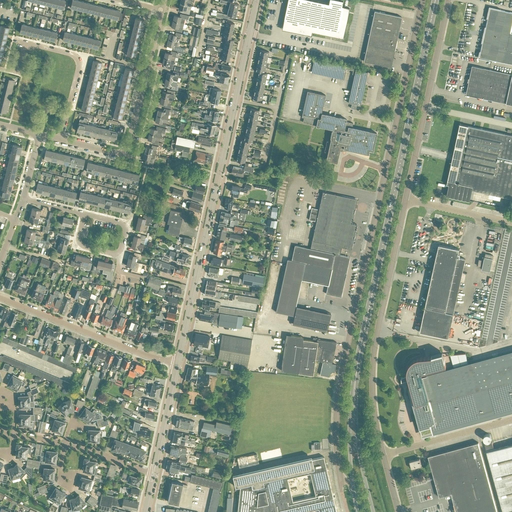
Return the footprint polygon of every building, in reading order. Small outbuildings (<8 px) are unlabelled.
[(64,0),(58,0),(57,7),(63,9),(65,0),(64,0)] [(72,0),(70,7),(76,9),(79,0),(77,0),(72,0)] [(229,5),(228,8),(237,10),(239,4),(236,3),(236,2),(229,0),(228,1),(223,0),(219,0),(219,2),(229,5)] [(343,38),(349,8),(342,6),(343,1),(338,0),(332,0),(332,4),(328,4),(311,0),(287,0),(287,2),(291,2),(286,26),(289,27),(292,28),(291,32),(311,36),(312,32),(343,38)] [(287,2),(281,29),(291,32),(292,28),(289,27),(286,26),(291,2),(287,2)] [(190,5),(180,3),(178,9),(184,10),(183,13),(189,14),(191,5),(190,5)] [(237,10),(228,8),(227,14),(236,17),(237,10)] [(511,32),(511,33),(511,25),(511,12),(490,8),(479,57),(496,60),(511,63),(511,32)] [(113,9),(111,18),(117,19),(119,10),(113,9)] [(396,41),(398,33),(400,24),(401,17),(374,11),(363,61),(391,67),(391,63),(392,60),(392,58),(394,50),(396,41)] [(174,15),(172,21),(184,23),(185,20),(184,19),(185,18),(188,19),(189,15),(180,13),(179,16),(174,15)] [(135,17),(134,24),(142,26),(143,24),(144,19),(142,19),(135,17)] [(184,23),(172,21),(171,26),(176,28),(176,30),(181,32),(183,27),(184,23)] [(20,32),(26,34),(28,25),(22,24),(20,32)] [(134,24),(132,30),(141,32),(142,28),(142,26),(134,24)] [(1,25),(0,27),(0,31),(8,33),(9,27),(8,27),(1,25)] [(63,40),(68,41),(70,33),(65,31),(65,30),(62,29),(60,35),(63,36),(62,40),(63,40)] [(132,30),(131,36),(139,38),(140,36),(141,32),(132,30)] [(51,31),(49,39),(55,41),(55,39),(57,33),(51,31)] [(169,33),(168,39),(179,42),(181,33),(175,32),(175,35),(169,33)] [(131,36),(129,42),(138,44),(139,40),(139,38),(131,36)] [(94,38),(92,47),(98,49),(98,47),(100,40),(94,38)] [(179,42),(168,39),(166,45),(172,46),(171,49),(177,50),(179,42)] [(129,42),(128,48),(136,50),(137,48),(138,44),(129,42)] [(136,50),(128,48),(126,55),(133,56),(135,57),(136,53),(136,50)] [(165,52),(163,58),(170,59),(174,60),(176,52),(171,50),(170,53),(165,52)] [(170,59),(163,58),(162,64),(167,65),(167,68),(172,69),(174,60),(170,59)] [(93,59),(92,66),(100,68),(102,62),(95,60),(93,59)] [(323,75),(343,79),(346,66),(326,61),(326,62),(323,75)] [(231,67),(222,65),(222,64),(216,62),(215,65),(216,65),(215,68),(218,69),(229,71),(230,70),(231,67),(230,67),(231,67)] [(92,66),(90,72),(99,74),(100,68),(92,66)] [(506,103),(511,104),(511,74),(472,66),(466,94),(506,103)] [(125,67),(124,74),(132,76),(133,74),(134,69),(132,69),(125,67)] [(348,102),(356,104),(355,109),(358,109),(359,105),(360,105),(367,72),(356,69),(356,68),(353,67),(352,73),(354,74),(348,102)] [(208,73),(208,74),(214,76),(228,79),(229,76),(228,76),(229,75),(220,73),(220,75),(213,73),(213,70),(206,68),(205,72),(208,73)] [(167,72),(165,78),(177,81),(179,72),(173,71),(172,74),(167,72)] [(90,72),(89,78),(97,81),(99,74),(90,72)] [(123,77),(122,80),(131,82),(132,78),(132,76),(124,74),(121,73),(120,76),(123,77)] [(214,76),(208,74),(208,75),(209,75),(208,77),(213,78),(219,80),(219,81),(227,83),(227,82),(228,82),(228,79),(214,76)] [(5,81),(4,85),(13,87),(14,80),(6,78),(5,78),(4,81),(5,81)] [(89,78),(87,85),(96,87),(97,81),(89,78)] [(177,81),(165,78),(164,84),(169,85),(169,88),(177,90),(178,87),(176,87),(177,85),(176,85),(177,81)] [(118,85),(121,86),(129,88),(130,86),(131,82),(122,80),(121,83),(119,83),(118,85)] [(4,88),(3,91),(11,93),(13,87),(4,85),(3,84),(2,87),(4,88)] [(87,85),(85,91),(94,93),(96,87),(87,85)] [(121,86),(119,92),(128,94),(129,90),(128,90),(129,88),(121,86)] [(206,93),(219,96),(221,89),(210,87),(208,94),(206,93)] [(162,91),(161,97),(172,99),(174,91),(168,89),(168,92),(162,91)] [(302,114),(308,116),(307,123),(309,123),(316,125),(316,126),(319,127),(319,125),(333,128),(332,131),(330,138),(330,141),(326,141),(324,151),(327,152),(326,160),(337,162),(340,147),(368,153),(369,150),(372,151),(376,133),(352,127),(353,123),(345,121),(346,119),(321,113),(325,94),(307,90),(302,114)] [(0,97),(9,100),(11,93),(3,91),(2,91),(1,94),(2,94),(1,98),(0,97)] [(85,91),(84,97),(93,99),(94,93),(85,91)] [(119,92),(118,98),(126,100),(127,98),(128,94),(119,92)] [(219,96),(206,93),(206,96),(208,97),(207,100),(204,99),(203,102),(199,101),(198,105),(209,107),(210,101),(218,103),(219,96)] [(0,104),(8,106),(9,100),(0,97),(0,100),(0,101),(0,102),(0,104)] [(84,97),(82,103),(91,105),(93,99),(84,97)] [(172,99),(161,97),(159,102),(165,104),(164,107),(170,108),(172,99)] [(118,98),(116,104),(125,107),(126,103),(125,103),(126,100),(118,98)] [(91,105),(82,103),(81,109),(83,110),(83,109),(90,111),(91,105)] [(116,104),(115,110),(123,113),(124,110),(125,107),(116,104)] [(158,109),(156,115),(167,118),(169,109),(164,108),(163,111),(158,109)] [(123,113),(115,110),(113,117),(119,118),(121,119),(123,115),(122,115),(123,113)] [(202,117),(216,121),(217,120),(217,118),(217,116),(199,112),(199,114),(202,115),(202,117)] [(167,127),(167,128),(170,128),(171,126),(166,125),(167,118),(156,115),(155,121),(160,122),(160,125),(167,127)] [(77,131),(83,132),(86,122),(83,121),(83,123),(79,122),(77,131)] [(83,132),(89,134),(92,125),(88,124),(88,122),(86,122),(83,132)] [(506,203),(505,208),(504,208),(510,209),(511,200),(511,134),(468,125),(459,123),(459,124),(453,156),(451,155),(450,158),(452,158),(451,162),(450,161),(450,162),(451,162),(446,184),(446,186),(448,186),(446,195),(470,200),(472,189),(506,197),(504,202),(506,203)] [(89,134),(96,136),(98,125),(96,124),(96,126),(92,125),(89,134)] [(96,136),(102,137),(104,128),(100,127),(101,125),(98,125),(96,136)] [(214,130),(195,125),(191,125),(191,128),(200,130),(200,129),(205,131),(205,133),(213,135),(213,134),(214,133),(215,132),(214,131),(214,130)] [(150,127),(149,133),(160,136),(161,132),(164,133),(165,131),(169,132),(170,128),(167,128),(167,129),(156,126),(156,129),(150,127)] [(102,137),(109,139),(111,128),(109,127),(108,129),(104,128),(102,137)] [(111,128),(109,139),(115,140),(117,131),(113,130),(114,129),(111,128)] [(160,136),(149,133),(147,139),(153,140),(152,143),(158,144),(159,140),(160,136)] [(175,143),(193,147),(195,139),(177,135),(175,143)] [(210,138),(198,136),(197,141),(202,142),(202,144),(210,146),(210,145),(211,143),(210,142),(211,140),(210,140),(209,139),(210,138)] [(174,150),(177,150),(188,153),(190,146),(175,143),(174,150)] [(10,149),(10,151),(20,154),(22,148),(13,145),(12,149),(10,149)] [(145,146),(144,152),(151,154),(155,155),(156,151),(157,146),(152,145),(151,147),(145,146)] [(47,161),(50,161),(53,151),(46,149),(44,158),(48,159),(47,161)] [(11,154),(10,158),(19,161),(20,154),(10,151),(9,154),(11,154)] [(53,160),(57,161),(59,152),(53,151),(50,161),(52,162),(53,160)] [(194,160),(205,163),(205,162),(210,163),(211,156),(207,155),(207,153),(196,151),(194,160)] [(60,164),(63,164),(65,154),(59,152),(57,161),(60,162),(60,164)] [(151,154),(144,152),(143,158),(145,158),(145,161),(153,163),(154,158),(155,155),(151,154)] [(66,163),(69,164),(72,155),(65,154),(63,164),(65,165),(66,163)] [(73,167),(75,168),(78,157),(72,155),(69,164),(73,165),(73,167)] [(78,157),(75,168),(78,168),(78,166),(82,167),(84,158),(78,157)] [(7,162),(6,164),(17,167),(19,161),(10,158),(9,162),(7,162)] [(89,173),(92,174),(94,163),(88,161),(86,170),(89,171),(89,173)] [(95,172),(98,173),(101,164),(94,163),(92,174),(94,174),(95,172)] [(8,167),(7,171),(16,173),(17,167),(6,164),(6,167),(8,167)] [(102,176),(104,177),(107,166),(101,164),(98,173),(102,174),(102,176)] [(251,166),(248,166),(244,165),(244,168),(233,166),(232,168),(231,173),(234,173),(234,175),(242,176),(244,170),(252,172),(253,167),(251,166)] [(107,176),(111,177),(113,168),(107,166),(104,177),(107,177),(107,176)] [(114,179),(117,180),(120,169),(113,168),(111,177),(115,177),(114,179)] [(120,179),(124,180),(126,171),(120,169),(117,180),(120,181),(120,179)] [(4,174),(3,177),(14,180),(16,173),(7,171),(6,175),(4,174)] [(127,182),(130,183),(132,172),(126,171),(124,180),(128,181),(127,182)] [(132,172),(130,183),(132,184),(133,182),(137,183),(139,174),(132,172)] [(4,180),(4,184),(12,186),(14,180),(3,177),(3,179),(4,180)] [(195,188),(194,190),(203,192),(203,191),(204,191),(204,189),(203,189),(204,186),(198,184),(198,183),(191,182),(192,179),(184,178),(183,181),(190,183),(189,187),(195,188)] [(35,192),(42,193),(45,182),(42,182),(42,184),(38,183),(37,184),(36,188),(35,192)] [(42,193),(48,195),(50,186),(47,185),(47,183),(45,182),(42,193)] [(1,187),(0,190),(11,192),(12,186),(4,184),(3,188),(1,187)] [(232,196),(238,197),(239,191),(243,192),(243,191),(246,192),(247,188),(251,189),(251,185),(245,184),(244,188),(240,187),(240,186),(232,185),(231,188),(230,188),(230,190),(231,190),(230,191),(233,192),(232,196)] [(48,195),(55,196),(57,186),(55,185),(54,187),(50,186),(48,195)] [(55,196),(61,198),(63,189),(59,188),(60,186),(57,186),(55,196)] [(61,198),(67,199),(70,189),(67,188),(67,190),(63,189),(61,198)] [(172,193),(181,196),(183,191),(173,188),(172,193)] [(70,189),(67,199),(74,201),(76,192),(72,191),(73,189),(70,189)] [(11,192),(0,190),(0,192),(1,193),(0,197),(9,199),(11,192)] [(78,200),(85,202),(87,191),(85,190),(84,192),(80,191),(78,200)] [(85,202),(91,203),(93,194),(89,193),(90,192),(87,191),(85,202)] [(190,198),(198,201),(198,200),(201,200),(203,194),(193,191),(190,198)] [(353,218),(357,199),(322,191),(311,243),(341,250),(341,247),(351,249),(355,229),(356,229),(357,224),(352,223),(353,218)] [(91,203),(97,205),(100,194),(97,193),(97,195),(93,194),(91,203)] [(97,205),(104,206),(106,197),(102,197),(103,195),(100,194),(97,205)] [(104,206),(110,208),(113,197),(110,197),(110,198),(106,197),(104,206)] [(110,208),(116,210),(119,201),(115,200),(115,198),(113,197),(110,208)] [(224,203),(225,203),(224,207),(231,209),(236,209),(236,208),(238,208),(239,205),(232,203),(233,199),(225,198),(224,203)] [(116,210),(123,211),(125,200),(123,200),(122,202),(119,201),(116,210)] [(125,200),(123,211),(129,213),(131,204),(128,203),(128,201),(125,200)] [(198,211),(200,204),(191,201),(190,202),(187,200),(184,207),(188,208),(198,211)] [(33,207),(31,214),(38,216),(40,209),(33,207)] [(315,221),(317,209),(311,207),(309,219),(315,221)] [(180,219),(181,212),(170,209),(167,223),(169,224),(167,233),(178,236),(182,219),(180,219)] [(221,210),(220,217),(221,217),(228,218),(229,217),(239,219),(240,212),(238,212),(230,211),(230,212),(221,210)] [(38,216),(31,214),(29,221),(37,223),(38,219),(41,220),(42,217),(38,216)] [(144,218),(138,216),(137,222),(148,225),(149,222),(151,222),(153,216),(145,214),(144,218)] [(58,227),(63,228),(65,224),(71,226),(73,219),(63,216),(62,222),(59,221),(58,223),(57,226),(58,226),(58,227)] [(221,217),(220,217),(219,221),(219,223),(226,225),(226,223),(227,224),(228,221),(230,221),(229,225),(233,225),(234,220),(232,219),(231,219),(228,219),(228,218),(221,217)] [(43,225),(43,228),(48,230),(51,219),(48,218),(46,226),(43,225)] [(148,225),(137,222),(135,228),(141,229),(140,232),(146,234),(148,225)] [(27,229),(26,235),(37,238),(38,235),(34,234),(35,231),(27,229)] [(217,229),(216,236),(224,238),(223,240),(229,241),(233,242),(234,240),(240,241),(241,238),(242,235),(235,234),(230,233),(229,237),(225,236),(226,231),(217,229)] [(57,233),(55,243),(58,244),(66,245),(67,243),(68,243),(69,239),(64,238),(65,235),(57,233)] [(134,235),(132,241),(143,244),(145,235),(140,234),(139,236),(134,235)] [(41,246),(44,247),(46,240),(40,239),(37,238),(26,235),(24,242),(34,245),(35,242),(39,243),(39,242),(42,243),(41,246)] [(182,244),(183,244),(184,245),(185,245),(186,244),(191,245),(192,239),(184,237),(179,236),(178,240),(183,241),(182,244)] [(215,245),(214,246),(224,248),(224,246),(226,246),(226,248),(232,250),(232,249),(233,250),(234,247),(222,245),(223,241),(216,239),(215,242),(215,243),(214,244),(215,245)] [(143,244),(132,241),(131,247),(136,248),(136,251),(141,252),(143,244)] [(58,244),(55,243),(54,245),(58,246),(57,250),(65,252),(66,245),(58,244)] [(275,311),(293,315),(301,279),(328,285),(326,293),(341,297),(349,256),(340,254),(341,250),(311,243),(310,248),(294,245),(291,259),(287,259),(275,310),(275,311)] [(458,254),(459,249),(439,244),(420,331),(448,337),(465,259),(459,257),(460,254),(458,254)] [(224,248),(214,246),(214,249),(213,249),(213,250),(213,251),(213,252),(220,254),(221,250),(225,251),(232,252),(232,250),(226,248),(226,246),(224,246),(224,248)] [(170,255),(173,256),(188,259),(189,255),(170,250),(169,255),(170,255)] [(129,254),(128,259),(135,261),(136,258),(140,259),(141,254),(135,252),(135,255),(129,254)] [(75,265),(80,266),(83,256),(76,254),(74,260),(71,260),(70,265),(75,266),(75,265)] [(188,259),(173,256),(170,255),(169,258),(172,259),(176,260),(176,261),(187,264),(188,259)] [(83,256),(80,266),(85,267),(84,268),(90,270),(91,263),(88,262),(90,258),(83,256)] [(482,269),(490,271),(493,258),(484,256),(482,269)] [(211,263),(219,265),(220,262),(223,262),(223,263),(229,264),(229,261),(233,262),(234,259),(230,258),(224,257),(224,260),(221,259),(213,257),(211,263)] [(50,261),(45,259),(42,258),(39,264),(48,268),(50,261)] [(170,263),(156,258),(153,267),(167,272),(170,263)] [(135,261),(128,259),(126,265),(132,267),(131,269),(137,271),(139,262),(135,261)] [(53,268),(57,269),(59,264),(55,262),(51,260),(48,267),(53,268)] [(98,267),(103,268),(105,261),(98,260),(96,266),(94,265),(92,270),(97,271),(98,267)] [(103,268),(102,272),(107,274),(106,278),(111,279),(113,270),(110,269),(112,263),(105,261),(103,268)] [(172,274),(181,277),(181,276),(184,276),(186,270),(174,267),(172,274)] [(222,274),(223,268),(219,268),(219,269),(209,267),(208,273),(213,274),(213,277),(217,278),(218,273),(222,274)] [(6,271),(5,276),(6,277),(5,280),(6,280),(4,285),(7,286),(7,287),(9,288),(9,287),(10,287),(12,282),(13,282),(14,280),(10,278),(12,274),(6,271)] [(242,284),(262,288),(264,276),(259,275),(259,276),(244,273),(242,284)] [(25,277),(21,275),(15,289),(16,290),(15,290),(18,291),(20,291),(25,277)] [(147,285),(154,288),(158,289),(161,280),(150,276),(147,285)] [(30,279),(25,277),(20,291),(21,292),(21,293),(24,294),(24,293),(25,293),(30,279)] [(34,297),(36,298),(41,284),(37,282),(35,288),(34,288),(34,289),(33,290),(33,291),(31,296),(32,296),(32,297),(33,298),(34,297)] [(41,284),(36,298),(38,299),(39,300),(40,300),(41,300),(43,295),(43,294),(43,293),(44,292),(46,294),(48,289),(45,287),(46,286),(41,284)] [(166,292),(180,294),(180,293),(181,292),(180,291),(181,288),(176,287),(176,286),(168,284),(166,292)] [(71,295),(77,298),(81,291),(74,288),(71,295)] [(53,296),(49,307),(53,308),(58,294),(59,295),(60,291),(55,289),(53,294),(53,296)] [(81,296),(88,299),(90,292),(83,290),(81,296)] [(49,293),(45,305),(49,307),(53,296),(53,294),(49,293)] [(58,294),(53,308),(57,310),(62,298),(59,298),(60,295),(59,295),(58,294)] [(165,298),(169,299),(168,302),(176,304),(178,299),(175,298),(175,297),(166,295),(165,298)] [(60,310),(59,311),(64,313),(64,312),(66,312),(71,299),(64,297),(59,310),(60,310)] [(84,317),(87,318),(88,318),(91,310),(89,310),(90,307),(91,307),(92,304),(91,303),(93,298),(90,297),(86,308),(83,316),(85,317),(84,317)] [(214,307),(214,306),(215,301),(209,300),(209,303),(202,301),(201,306),(203,306),(202,308),(209,309),(209,306),(214,307)] [(80,313),(83,305),(76,303),(72,315),(73,315),(72,316),(79,319),(81,314),(80,313)] [(99,314),(96,313),(98,309),(100,304),(97,303),(95,308),(96,308),(94,312),(93,311),(90,319),(93,320),(93,321),(94,321),(95,321),(96,321),(99,314)] [(162,304),(161,310),(166,311),(166,307),(168,308),(167,310),(176,312),(176,311),(177,311),(177,309),(176,309),(177,307),(168,305),(168,304),(163,303),(163,304),(162,304)] [(297,305),(294,323),(327,330),(331,313),(297,305)] [(103,324),(104,325),(110,312),(110,310),(107,309),(105,316),(103,315),(100,323),(101,324),(102,324),(103,324)] [(166,311),(161,310),(160,310),(159,315),(156,315),(155,318),(162,319),(162,316),(166,317),(166,318),(167,318),(168,319),(169,318),(174,319),(175,318),(175,317),(175,316),(176,313),(166,311)] [(224,313),(221,312),(218,312),(218,313),(205,311),(204,314),(200,313),(199,319),(213,322),(213,321),(218,322),(218,325),(241,328),(243,316),(240,315),(237,315),(235,314),(232,314),(229,314),(227,313),(224,313)] [(8,324),(14,326),(16,321),(14,321),(17,314),(13,312),(8,324)] [(110,312),(104,325),(106,325),(106,326),(108,327),(108,326),(109,327),(112,319),(110,318),(112,313),(110,312)] [(112,328),(117,330),(123,316),(124,313),(121,312),(120,315),(117,321),(116,320),(112,328)] [(123,316),(117,330),(122,332),(125,324),(123,324),(126,317),(123,316)] [(166,329),(172,330),(172,329),(173,329),(173,327),(172,327),(173,324),(165,322),(165,320),(160,319),(159,324),(164,325),(163,328),(164,328),(164,329),(166,329)] [(40,325),(41,323),(35,320),(30,333),(37,336),(41,326),(40,325)] [(127,334),(129,335),(135,321),(132,320),(129,326),(127,325),(124,333),(125,333),(126,334),(127,334)] [(135,321),(129,335),(131,336),(132,336),(133,336),(134,337),(137,329),(135,328),(138,322),(137,322),(135,321)] [(137,338),(139,339),(140,339),(142,334),(143,334),(143,333),(146,334),(149,327),(148,327),(146,326),(145,328),(143,326),(141,331),(139,330),(136,338),(137,338)] [(49,342),(54,330),(48,328),(46,331),(44,335),(42,339),(45,340),(45,341),(49,342)] [(49,342),(47,346),(50,347),(52,344),(54,339),(57,340),(59,336),(58,336),(59,332),(54,330),(49,342)] [(27,333),(28,333),(27,333),(27,332),(25,332),(23,332),(19,342),(25,344),(29,334),(27,333)] [(207,347),(210,336),(196,333),(193,344),(198,345),(197,347),(201,348),(202,346),(207,347)] [(218,358),(230,360),(230,363),(247,366),(249,356),(251,345),(252,340),(222,334),(218,358)] [(317,367),(314,366),(315,360),(322,362),(320,374),(329,376),(330,372),(330,371),(334,372),(335,364),(332,363),(331,363),(330,363),(330,361),(332,362),(336,342),(317,339),(316,341),(302,339),(303,336),(286,334),(281,370),(313,375),(313,373),(316,373),(317,367)] [(63,361),(70,364),(73,356),(72,356),(76,345),(73,343),(75,339),(66,335),(64,341),(70,343),(69,346),(66,353),(63,361)] [(76,355),(76,354),(74,359),(79,361),(82,353),(80,352),(83,342),(82,342),(82,341),(81,341),(81,340),(80,340),(80,341),(79,341),(78,341),(74,351),(77,352),(76,355)] [(88,345),(85,352),(88,353),(86,358),(89,360),(91,354),(94,347),(92,346),(92,345),(89,344),(89,345),(88,345)] [(94,362),(96,364),(102,350),(100,349),(99,348),(98,348),(97,348),(94,356),(96,356),(94,362)] [(102,350),(96,364),(100,365),(102,359),(104,359),(107,352),(106,351),(105,350),(104,350),(102,350)] [(499,415),(498,415),(511,411),(511,350),(429,373),(429,370),(446,365),(443,355),(442,352),(432,355),(432,356),(420,357),(419,357),(418,357),(417,358),(415,358),(414,359),(413,359),(413,360),(412,361),(411,361),(410,362),(409,363),(409,364),(408,365),(408,366),(407,368),(407,369),(407,371),(407,372),(407,373),(407,374),(407,375),(401,377),(401,382),(406,380),(409,381),(410,386),(409,387),(422,436),(478,421),(499,415)] [(113,354),(112,354),(113,353),(111,353),(110,353),(108,352),(103,367),(107,368),(108,365),(109,366),(111,361),(112,359),(113,354)] [(110,370),(115,372),(117,367),(118,367),(122,357),(121,357),(119,356),(118,356),(116,355),(110,370)] [(122,366),(120,370),(124,371),(126,368),(127,368),(127,367),(128,368),(129,366),(128,366),(130,361),(129,360),(127,359),(124,358),(122,366)] [(144,369),(145,366),(136,363),(133,371),(130,370),(128,375),(133,377),(137,369),(143,372),(145,373),(146,370),(144,369)] [(188,367),(186,374),(194,375),(196,369),(188,367)] [(194,375),(186,374),(185,380),(196,381),(195,384),(208,385),(209,374),(197,373),(197,375),(194,375)] [(7,384),(12,387),(18,377),(13,374),(7,384)] [(18,377),(12,387),(17,390),(23,379),(18,377)] [(147,389),(151,389),(159,391),(161,384),(152,383),(149,382),(147,389)] [(124,388),(122,393),(128,396),(130,397),(132,391),(131,391),(124,388)] [(151,389),(150,392),(147,392),(146,395),(150,395),(149,396),(158,398),(159,391),(151,389)] [(151,400),(151,399),(145,398),(143,404),(148,406),(149,406),(150,406),(155,407),(155,406),(156,406),(156,405),(156,404),(156,401),(151,400)] [(71,399),(63,402),(69,411),(74,409),(71,399)] [(69,411),(63,402),(58,407),(65,414),(69,411)] [(120,406),(118,411),(128,416),(131,411),(120,406)] [(79,416),(84,419),(90,410),(85,407),(79,416)] [(142,408),(140,412),(144,413),(145,413),(145,414),(144,417),(145,418),(147,419),(148,418),(152,419),(153,419),(153,418),(154,417),(153,416),(153,415),(154,413),(153,413),(147,411),(147,410),(142,408)] [(90,410),(84,419),(88,422),(91,419),(93,420),(102,417),(101,415),(94,409),(92,412),(90,410)] [(176,417),(176,421),(177,421),(177,422),(189,424),(193,425),(194,421),(176,417)] [(55,419),(53,424),(63,427),(65,422),(55,419)] [(150,430),(139,427),(140,422),(134,420),(132,430),(136,432),(136,435),(140,436),(140,435),(143,436),(143,435),(149,436),(150,435),(150,434),(149,433),(150,430)] [(177,421),(176,421),(175,426),(192,430),(193,425),(189,424),(177,422),(177,421)] [(202,427),(233,434),(235,427),(231,426),(232,425),(216,421),(215,424),(204,421),(202,427)] [(63,427),(53,424),(53,427),(50,426),(49,429),(58,432),(58,433),(61,434),(61,433),(62,433),(63,427)] [(173,435),(173,437),(175,438),(176,437),(181,438),(187,440),(188,435),(185,434),(184,437),(181,436),(182,433),(174,432),(173,432),(173,435)] [(111,449),(116,451),(120,441),(115,439),(111,449)] [(119,451),(122,452),(125,443),(120,441),(116,451),(117,451),(117,450),(119,450),(119,451)] [(497,511),(478,442),(428,456),(439,497),(451,493),(456,511),(497,511)] [(485,444),(486,450),(494,448),(492,442),(485,444)] [(125,453),(127,453),(130,444),(125,443),(122,452),(125,453)] [(17,451),(27,452),(30,453),(31,447),(21,446),(21,444),(17,444),(16,448),(17,448),(17,451)] [(129,455),(132,456),(135,446),(130,444),(127,453),(129,454),(129,455)] [(511,511),(511,444),(487,451),(487,452),(503,511),(511,511)] [(180,447),(171,445),(169,454),(176,455),(176,457),(179,458),(179,461),(186,462),(187,457),(184,457),(186,448),(180,447)] [(135,456),(137,457),(140,448),(135,446),(132,456),(135,457),(135,456)] [(140,448),(137,457),(140,458),(140,459),(144,460),(144,456),(143,456),(146,450),(140,448)] [(323,456),(312,459),(311,456),(232,475),(235,486),(240,485),(237,511),(301,511),(318,508),(318,511),(336,511),(323,456)] [(85,462),(84,465),(94,467),(95,465),(98,465),(98,462),(89,460),(89,459),(84,458),(84,462),(85,462)] [(415,467),(422,465),(419,458),(409,461),(412,470),(416,468),(415,467)] [(168,459),(166,465),(185,469),(185,467),(180,465),(180,462),(168,459)] [(17,463),(13,467),(20,478),(26,472),(31,477),(31,468),(27,467),(24,470),(17,463)] [(190,472),(191,469),(191,468),(185,467),(185,469),(166,465),(165,470),(178,473),(179,470),(190,473),(190,472)] [(19,476),(13,467),(9,468),(12,478),(19,476)] [(128,478),(127,481),(138,485),(139,480),(141,481),(141,477),(137,476),(137,477),(123,472),(122,476),(128,478)] [(82,477),(80,482),(90,485),(92,479),(82,477)] [(210,487),(213,487),(220,489),(222,481),(212,479),(210,487)] [(167,501),(178,503),(183,483),(172,481),(167,501)] [(90,485),(80,482),(79,487),(88,490),(90,485)] [(123,489),(130,490),(130,493),(138,495),(138,494),(139,494),(139,492),(138,492),(139,489),(123,486),(123,489)] [(60,490),(56,487),(48,499),(53,502),(55,499),(60,490)] [(60,490),(55,499),(57,501),(55,503),(58,505),(65,493),(60,490)] [(111,507),(112,504),(113,495),(102,493),(99,504),(111,507)] [(79,495),(75,498),(80,507),(86,502),(79,495)] [(113,495),(112,504),(118,506),(136,509),(137,500),(120,497),(113,495)] [(75,498),(70,499),(72,509),(68,510),(68,511),(74,511),(80,511),(79,508),(80,507),(75,498)]
